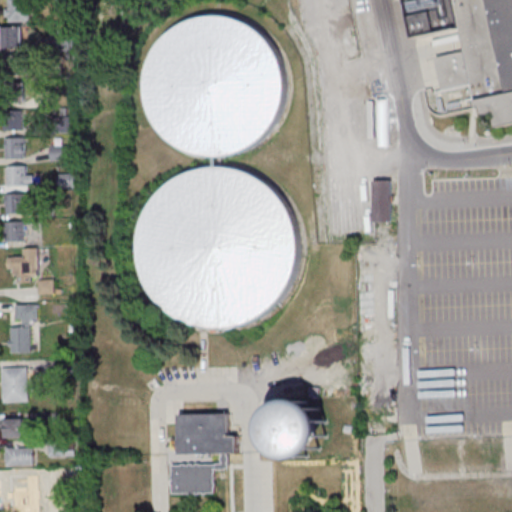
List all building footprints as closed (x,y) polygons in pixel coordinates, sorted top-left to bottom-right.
[(30,22),(30,0),(7,0),(8,22),(30,22)] [(491,0),(511,0),(511,92),(509,93),(491,0)] [(168,37),(179,29),(192,22),(208,18),(218,17),(232,18),(245,22),(257,29),(268,38),(277,49),(282,59),(288,88),(287,99),(283,115),(268,137),(258,145),(243,153),(232,156),(218,158),(203,156),(189,152),(178,145),(168,137),(153,114),(150,105),(148,87),(149,74),(153,60),(158,51),(168,37)] [(0,26),(0,49),(25,49),(25,26),(0,26)] [(10,62),(9,83),(30,83),(30,63),(10,62)] [(477,100),(509,93),(511,92),(511,123),(498,127),(495,112),(484,115),(482,105),(480,106),(478,106),(477,100)] [(5,129),(23,129),(23,110),(5,110),(5,129)] [(6,136),(7,157),(27,157),(27,136),(6,136)] [(51,160),(68,160),(68,143),(51,143),(51,160)] [(9,185),(35,185),(35,173),(27,173),(27,165),(9,165),(9,185)] [(276,306),(263,316),(245,325),(219,329),(187,321),(163,305),(146,279),(143,270),(140,249),(141,232),(146,217),(162,193),(188,175),(207,169),(228,168),(247,172),(267,183),(277,191),(286,202),(295,218),(300,237),(301,249),(298,270),(294,282),(286,295),(276,306)] [(393,222),(393,180),(375,180),(375,222),(393,222)] [(27,192),(7,192),(7,213),(27,213),(27,192)] [(27,220),(5,220),(5,241),(27,241),(27,220)] [(40,293),(55,292),(55,278),(41,278),(41,248),(21,248),(21,257),(10,257),(10,273),(19,273),(19,281),(40,281),(40,293)] [(10,352),(32,352),(32,323),(40,323),(40,303),(14,303),(14,325),(10,325),(10,352)] [(30,401),(30,366),(4,366),(4,401),(30,401)] [(271,454),(324,456),(326,402),(273,400),(271,454)] [(238,435),(231,435),(231,432),(229,431),(229,412),(179,413),(180,452),(183,453),(223,452),(224,453),(224,455),(223,455),(223,461),(224,461),(224,462),(218,462),(218,464),(208,464),(201,464),(197,464),(194,464),(190,464),(187,464),(183,464),(173,464),(173,474),(172,474),(172,477),(173,477),(174,480),(173,480),(173,481),(172,483),(174,483),(174,492),(191,492),(190,493),(194,493),(194,492),(198,492),(197,493),(201,493),(201,492),(204,492),(205,492),(208,493),(208,492),(215,491),(215,485),(216,485),(216,482),(215,482),(215,472),(216,471),(216,468),(215,468),(215,467),(218,467),(218,468),(226,468),(227,467),(229,467),(229,466),(230,465),(230,463),(229,463),(229,461),(230,461),(230,455),(229,454),(229,452),(239,452),(238,435)] [(31,417),(5,417),(5,437),(31,437),(31,417)] [(35,465),(35,447),(7,447),(7,465),(35,465)] [(5,475),(5,495),(34,495),(34,475),(5,475)]
